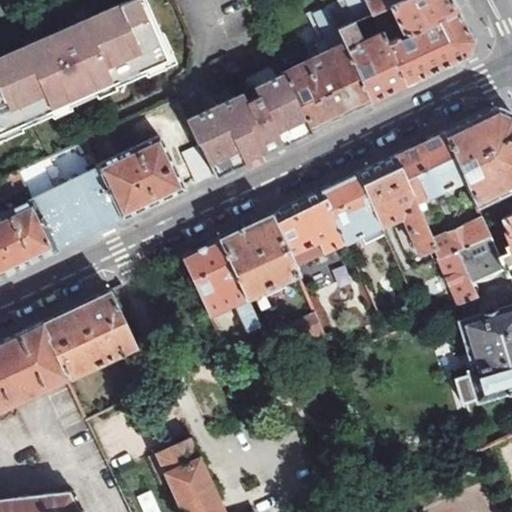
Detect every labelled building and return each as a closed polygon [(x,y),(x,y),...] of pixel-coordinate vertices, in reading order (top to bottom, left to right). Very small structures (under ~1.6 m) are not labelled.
[(127,0),(0,57),(0,129),(157,58),(131,0),(127,0)] [(330,18),(335,29),(349,22),(389,5),(400,0),(338,0),(324,7),(330,18)] [(452,5),(449,0),(400,0),(389,5),(402,35),(456,11),(452,5)] [(471,39),(456,11),(402,35),(384,43),(403,84),(433,70),(466,55),(471,39)] [(282,74),(309,129),(334,117),(369,100),(335,29),(330,18),(317,24),(325,41),(333,42),(336,47),(282,74)] [(349,22),(335,29),(369,100),(386,92),(403,84),(384,43),(380,33),(359,42),(349,22)] [(197,145),(212,174),(257,153),(309,129),(282,74),(253,88),(258,97),(245,103),(240,94),(186,120),(197,145)] [(468,121),(442,133),(462,178),(474,206),(511,188),(511,115),(511,113),(497,107),(468,121)] [(409,149),(393,157),(412,201),(462,178),(442,133),(409,149)] [(100,134),(84,142),(90,157),(107,149),(100,134)] [(94,165),(96,169),(120,218),(151,204),(183,189),(156,135),(94,165)] [(204,179),(212,174),(197,145),(182,153),(197,182),(204,179)] [(370,167),(356,174),(379,225),(399,216),(402,222),(405,221),(420,254),(432,248),(429,241),(412,201),(393,157),(370,167)] [(30,196),(52,187),(42,162),(20,171),(30,196)] [(29,201),(53,251),(84,236),(120,218),(96,169),(29,201)] [(320,191),(344,242),(368,231),(376,247),(387,242),(379,225),(356,174),(335,184),(320,191)] [(291,205),(268,216),(287,256),(299,250),(316,243),(322,253),(344,242),(320,191),(291,205)] [(29,201),(0,214),(0,275),(5,274),(53,251),(29,201)] [(497,257),(502,269),(511,265),(511,214),(501,219),(506,230),(501,232),(507,245),(501,248),(503,254),(497,257)] [(245,227),(219,239),(245,298),(294,273),(287,256),(268,216),(245,227)] [(429,241),(432,248),(437,259),(455,251),(488,237),(480,219),(429,241)] [(488,237),(455,251),(470,284),(502,269),(497,257),(488,237)] [(248,332),(258,328),(245,298),(219,239),(187,254),(181,257),(209,316),(234,303),(248,332)] [(455,251),(437,259),(456,304),(475,296),(470,284),(455,251)] [(39,324),(65,378),(133,345),(108,291),(101,294),(39,324)] [(452,380),(460,402),(473,398),(475,403),(511,391),(511,305),(456,322),(471,369),(465,371),(466,375),(452,380)] [(281,328),(290,346),(320,332),(312,313),(281,328)] [(0,342),(0,408),(65,378),(39,324),(0,342)] [(222,511),(154,388),(148,457),(161,483),(167,480),(181,511),(256,511),(253,511),(222,511)] [(159,511),(153,490),(138,494),(143,511),(159,511)] [(0,501),(0,511),(81,511),(73,493),(0,501)]
